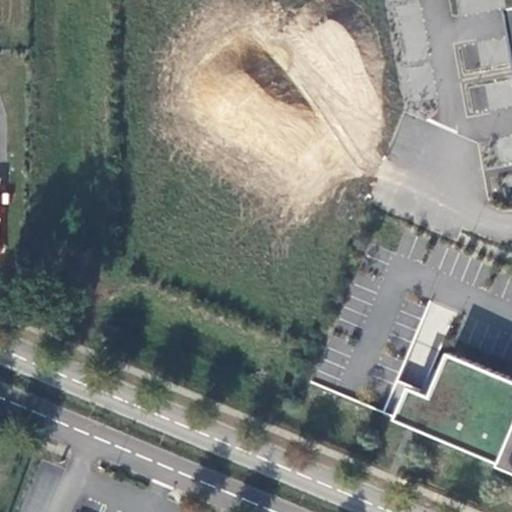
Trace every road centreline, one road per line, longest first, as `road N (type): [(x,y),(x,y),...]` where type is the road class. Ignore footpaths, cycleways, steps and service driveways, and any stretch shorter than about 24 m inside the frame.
road 1 (tertiary): [(383,511),(0,351)]
road 2 (tertiary): [(0,397),(274,511)]
